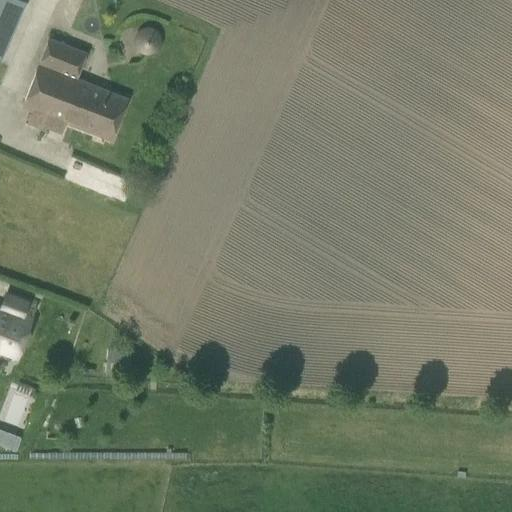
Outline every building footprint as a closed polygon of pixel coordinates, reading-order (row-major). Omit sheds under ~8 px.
[(0,0),(0,60),(25,2),(21,0),(0,0)] [(133,37),(145,54),(162,43),(149,25),(133,37)] [(37,64),(22,105),(31,109),(26,125),(44,132),(45,129),(60,134),(65,122),(110,140),(126,99),(76,79),(86,52),(48,37),(37,64)] [(82,163),(76,177),(124,197),(130,183),(82,163)] [(0,305),(0,354),(17,360),(32,317),(24,314),(28,301),(5,293),(0,306),(0,305)]
